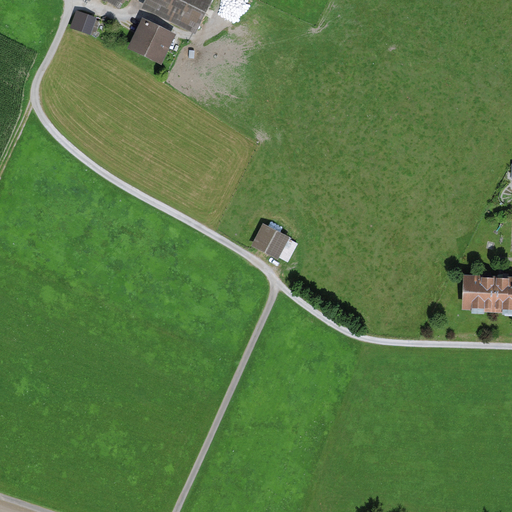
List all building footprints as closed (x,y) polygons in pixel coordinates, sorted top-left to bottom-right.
[(148,0),(146,4),(195,28),(209,0),(148,0)] [(77,14),(72,27),(89,33),(94,20),(77,14)] [(145,26),(135,46),(159,58),(169,38),(148,28),(149,26),(148,25),(147,27),(145,26)] [(287,238),(265,226),(255,245),(277,257),(287,238)] [(511,280),(466,278),(464,307),(474,308),(475,305),(482,305),(481,310),(505,311),(505,306),(511,306),(511,280)]
